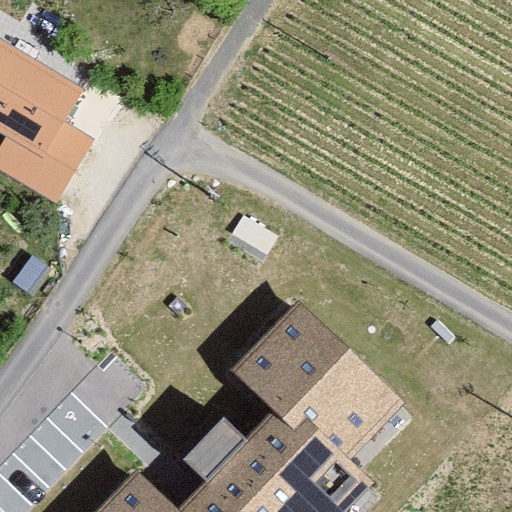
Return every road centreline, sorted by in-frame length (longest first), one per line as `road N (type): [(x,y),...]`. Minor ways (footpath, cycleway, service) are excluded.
road 1 (unclassified): [(511,331),(173,139)]
road 2 (unclassified): [(0,391),(173,139)]
road 3 (unclassified): [(173,139),(269,0)]
